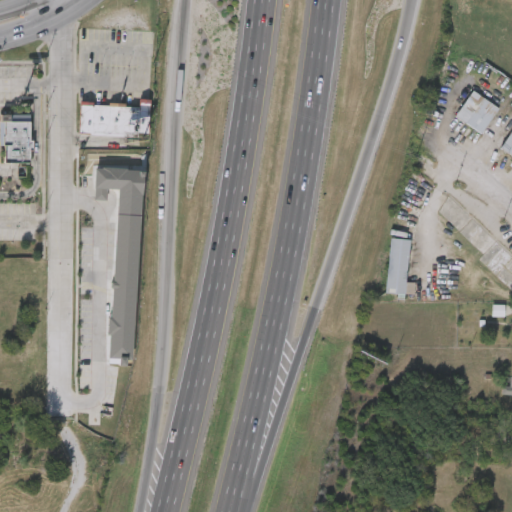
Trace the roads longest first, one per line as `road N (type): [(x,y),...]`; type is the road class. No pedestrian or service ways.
road 1 (motorway): [(250,0),(222,199),(151,511)]
road 2 (motorway): [(185,0),(163,372),(140,511)]
road 3 (motorway): [(240,475),(292,226),(322,0)]
road 4 (residential): [(51,0),(62,38),(62,406),(70,435),(93,455)]
road 5 (motorway): [(285,393),(396,71),(412,0)]
